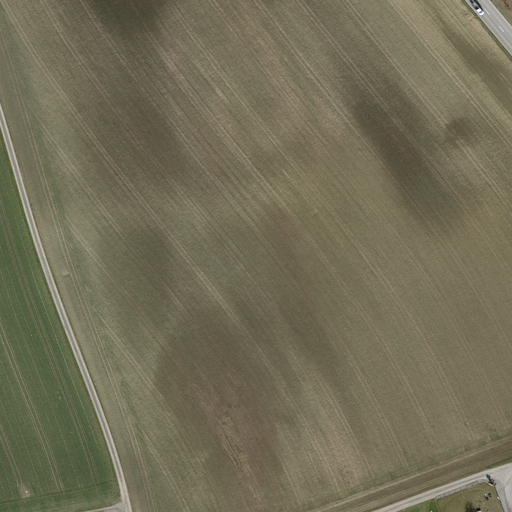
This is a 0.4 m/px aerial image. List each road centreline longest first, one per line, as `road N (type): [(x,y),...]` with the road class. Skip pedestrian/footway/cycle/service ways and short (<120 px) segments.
road 1 (track): [(130,511),(0,101)]
road 2 (track): [(389,511),(511,469)]
